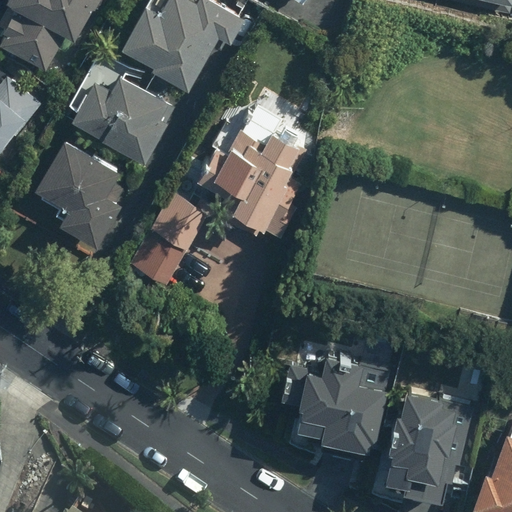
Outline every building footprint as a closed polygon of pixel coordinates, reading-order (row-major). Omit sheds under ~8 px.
[(95,0),(6,0),(0,12),(0,39),(47,66),(63,36),(73,42),(95,0)] [(186,89),(218,35),(228,41),(243,16),(214,0),(149,0),(120,50),(186,89)] [(166,102),(119,73),(111,87),(95,78),(71,118),(145,163),(169,123),(158,116),(166,102)] [(0,149),(38,101),(6,77),(0,84),(0,149)] [(208,169),(217,174),(213,183),(231,192),(229,197),(236,200),(230,212),(240,216),(237,222),(256,232),(258,228),(263,231),(264,228),(279,235),(305,181),(298,178),(317,138),(285,123),(279,135),(272,132),(265,145),(238,131),(229,150),(219,146),(208,169)] [(119,205),(104,196),(119,171),(64,139),(34,190),(69,210),(60,224),(96,245),(119,205)] [(394,194),(396,190),(367,182),(343,278),(511,320),(511,218),(405,192),(404,196),(394,194)] [(167,197),(135,254),(142,258),(139,265),(168,281),(206,212),(177,196),(174,201),(167,197)] [(319,374),(287,364),(277,394),(303,403),(296,425),(366,447),(386,384),(371,379),(368,387),(357,383),(360,375),(340,369),(342,362),(325,356),(319,374)] [(408,487),(413,473),(434,481),(458,410),(407,393),(379,477),(408,487)] [(511,511),(511,421),(480,511),(511,511)]
